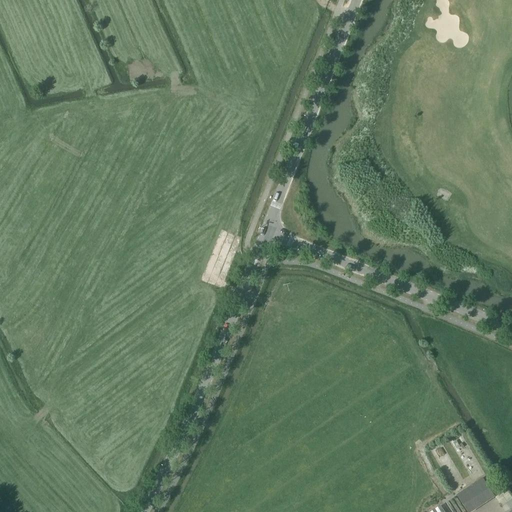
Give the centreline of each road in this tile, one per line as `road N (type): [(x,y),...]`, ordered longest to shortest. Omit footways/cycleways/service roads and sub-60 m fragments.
road 1 (tertiary): [(143,511),(194,420),(263,235)]
road 2 (tertiary): [(511,334),(263,235)]
road 3 (tertiary): [(263,235),(355,0)]
